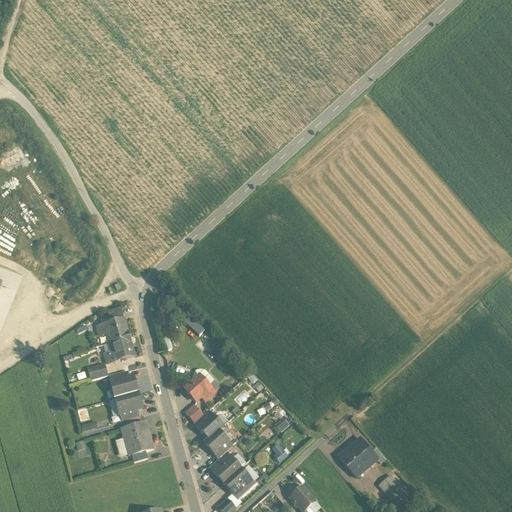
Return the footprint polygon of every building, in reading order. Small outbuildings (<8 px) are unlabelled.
[(120,308),(107,312),(110,323),(123,319),(120,308)] [(110,323),(97,327),(99,336),(107,334),(110,344),(129,338),(123,319),(110,323)] [(199,335),(203,330),(192,319),(187,324),(199,335)] [(216,343),(210,337),(204,343),(210,349),(216,343)] [(129,338),(110,344),(112,352),(104,354),(107,364),(134,357),(129,338)] [(104,365),(88,370),(91,381),(108,377),(104,365)] [(126,372),(109,376),(111,383),(128,378),(126,372)] [(214,393),(199,376),(185,389),(196,401),(202,397),(205,401),(214,393)] [(111,383),(110,383),(115,399),(137,393),(133,377),(128,378),(111,383)] [(258,380),(253,384),(259,391),(264,386),(258,380)] [(137,393),(115,399),(119,415),(120,415),(137,410),(141,409),(137,393)] [(195,406),(186,414),(194,423),(203,415),(195,406)] [(137,410),(120,415),(122,422),(139,417),(137,410)] [(203,415),(194,423),(199,429),(213,416),(208,411),(203,415)] [(213,416),(199,429),(208,440),(218,430),(223,427),(213,416)] [(145,422),(121,429),(129,455),(131,455),(145,451),(153,449),(145,422)] [(96,424),(80,428),(82,435),(98,431),(96,424)] [(208,440),(204,444),(214,455),(214,454),(228,441),(218,430),(208,440)] [(360,439),(347,451),(346,449),(338,456),(356,478),(378,460),(360,439)] [(292,445),(288,440),(283,444),(288,449),(292,445)] [(228,441),(214,454),(218,459),(226,452),(233,446),(228,441)] [(272,447),(276,452),(273,454),(280,462),(289,455),(278,442),(272,447)] [(145,451),(131,455),(133,462),(147,458),(145,451)] [(218,459),(209,467),(215,473),(232,459),(226,452),(218,459)] [(215,473),(215,474),(224,483),(240,468),(232,459),(215,473)] [(240,468),(224,483),(233,493),(249,478),(240,468)] [(413,500),(391,475),(379,485),(400,511),(413,500)] [(249,478),(233,493),(239,499),(255,485),(249,478)] [(302,486),(289,498),(294,504),(295,504),(302,511),(303,511),(305,510),(315,502),(302,486)] [(227,499),(218,508),(221,511),(231,511),(235,509),(227,499)]
